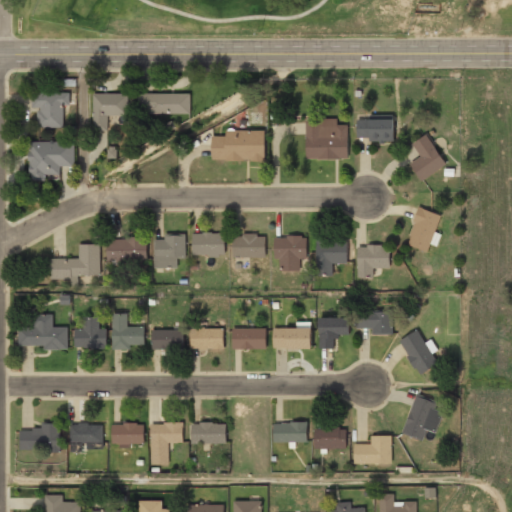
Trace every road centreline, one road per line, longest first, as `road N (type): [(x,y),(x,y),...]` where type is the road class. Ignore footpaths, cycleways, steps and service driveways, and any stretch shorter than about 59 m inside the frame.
road 1 (secondary): [(511,55),(0,56)]
road 2 (residential): [(375,380),(0,384)]
road 3 (residential): [(365,197),(125,196),(78,205),(0,241)]
